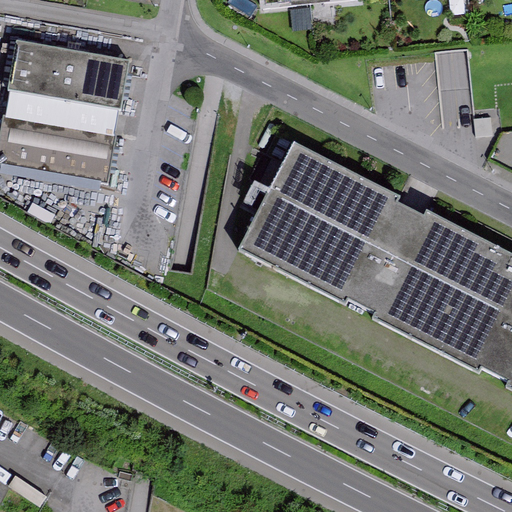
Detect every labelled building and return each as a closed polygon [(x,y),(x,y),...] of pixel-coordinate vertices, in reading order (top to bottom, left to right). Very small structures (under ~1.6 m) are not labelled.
[(357,0),(256,0),(258,16),(358,5),(357,0)] [(134,68),(19,47),(0,153),(0,172),(111,192),(134,68)] [(440,52),(442,91),(468,89),(466,50),(440,52)] [(400,202),(292,148),(239,255),(345,308),(347,302),(374,316),(373,319),(427,350),(482,244),(426,217),(424,221),(397,208),(400,202)] [(511,260),(482,244),(427,350),(478,376),(480,372),(508,387),(506,391),(511,393),(511,260)]
